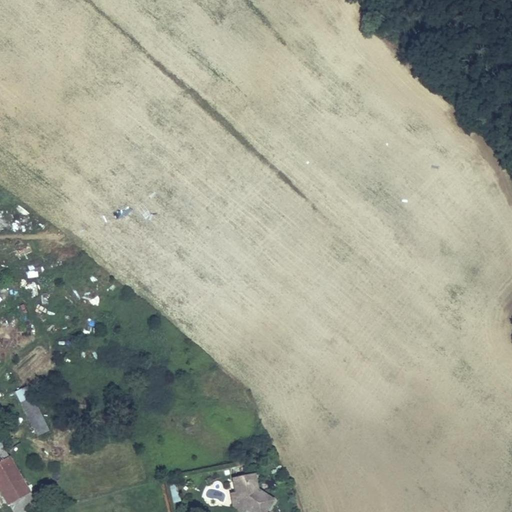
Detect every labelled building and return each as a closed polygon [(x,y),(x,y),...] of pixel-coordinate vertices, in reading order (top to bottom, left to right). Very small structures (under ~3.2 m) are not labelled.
[(27,385),(14,390),(28,422),(27,423),(33,436),(46,429),(27,385)] [(29,491),(0,448),(0,491),(9,505),(29,491)] [(258,488),(256,481),(245,484),(246,489),(249,491),(258,488)] [(264,511),(271,503),(260,495),(258,488),(249,491),(246,489),(245,484),(233,486),(234,494),(237,506),(246,511),(264,511)] [(18,511),(36,501),(29,491),(9,505),(13,511),(18,511)] [(246,511),(237,506),(234,494),(228,495),(231,510),(234,511),(246,511)]
